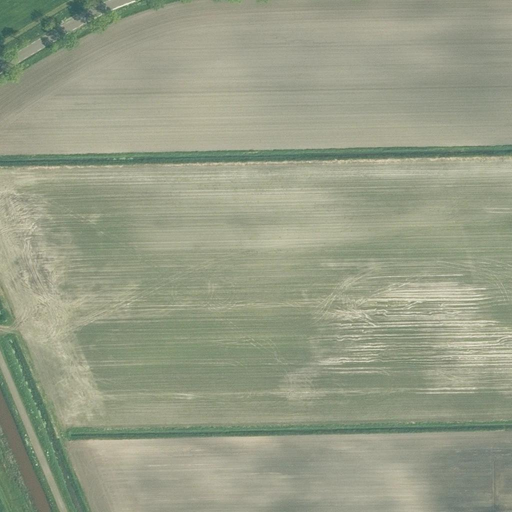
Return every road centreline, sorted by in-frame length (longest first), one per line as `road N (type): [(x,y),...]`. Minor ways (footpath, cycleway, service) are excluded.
road 1 (unclassified): [(63,511),(0,359)]
road 2 (tertiary): [(0,67),(123,0)]
